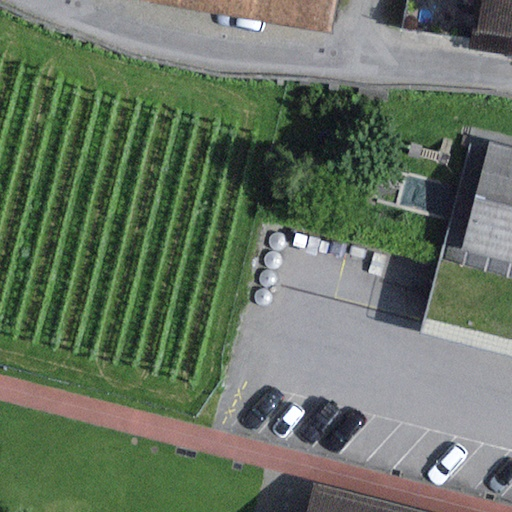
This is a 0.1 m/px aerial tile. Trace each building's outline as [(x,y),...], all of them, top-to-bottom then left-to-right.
[(341,0),(159,0),(337,29),(341,0)] [(486,39),(491,0),(409,0),(406,27),(486,39)] [(511,0),(491,0),(486,39),(485,46),(511,50),(511,0)] [(511,148),(478,140),(430,329),(511,349),(511,148)] [(411,511),(321,488),(314,511),(411,511)]
